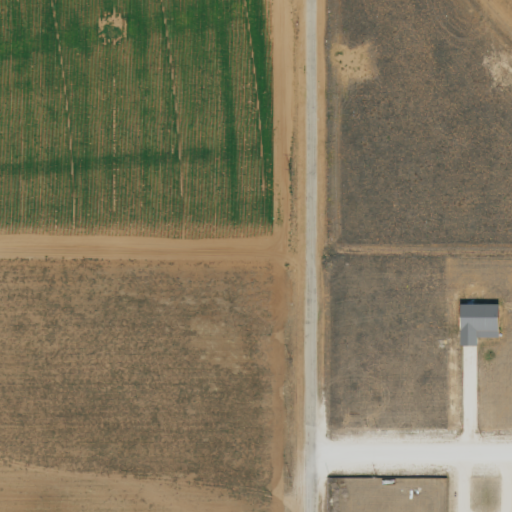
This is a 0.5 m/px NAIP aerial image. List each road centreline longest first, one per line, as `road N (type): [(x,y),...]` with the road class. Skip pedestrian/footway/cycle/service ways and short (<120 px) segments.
road 1 (tertiary): [(306,511),(303,0)]
road 2 (residential): [(306,457),(511,457)]
